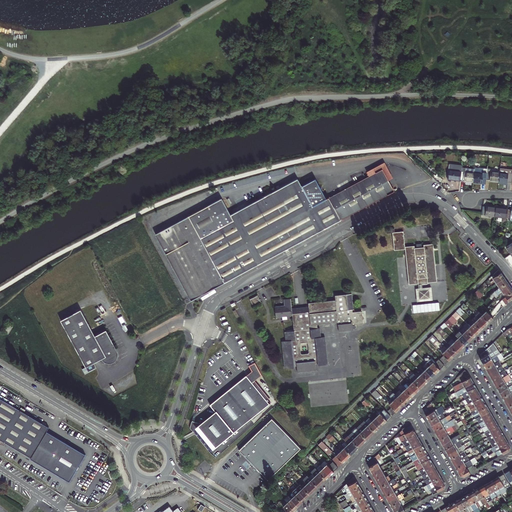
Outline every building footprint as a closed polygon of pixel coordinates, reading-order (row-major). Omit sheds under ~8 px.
[(366,172),(368,176),(382,169),(388,180),(392,178),(384,162),(366,172)] [(449,180),(462,181),(462,180),(463,172),(464,168),(451,166),(451,170),(449,180)] [(307,196),(325,228),(352,214),(367,206),(392,192),(394,191),(388,180),(382,169),(368,176),(328,198),(326,199),(315,179),(301,186),(307,196)] [(484,174),(476,173),(474,183),(483,184),(483,179),(488,180),(489,171),(485,171),(484,174)] [(492,172),(489,171),(488,180),(491,180),(491,181),(500,182),(501,173),(492,172)] [(466,181),(474,183),(476,173),(463,172),(462,180),(466,181)] [(511,182),(511,174),(501,173),(500,182),(508,183),(508,182),(511,183),(511,182)] [(190,301),(242,273),(325,228),(307,196),(301,186),(298,180),(280,190),(277,191),(265,197),(254,204),(231,216),(226,207),(222,200),(206,207),(155,236),(171,267),(190,301)] [(481,214),(493,216),(494,206),(486,205),(486,206),(482,205),(482,212),(481,214)] [(493,216),(506,217),(507,209),(503,208),(504,207),(494,206),(493,216)] [(419,284),(419,285),(422,285),(428,284),(428,283),(437,281),(433,244),(424,245),(424,247),(422,247),(422,246),(416,246),(417,248),(414,248),(414,246),(405,247),(403,232),(395,233),(394,229),(386,229),(386,234),(392,233),(394,251),(405,249),(409,285),(419,284)] [(498,269),(493,274),(495,276),(492,278),(496,283),(504,277),(498,269)] [(492,286),(495,291),(499,287),(507,281),(504,277),(496,283),(492,286)] [(499,287),(495,291),(498,295),(499,294),(502,292),(510,286),(507,281),(499,287)] [(422,285),(419,285),(419,288),(416,289),(418,302),(433,300),(432,287),(423,288),(422,285)] [(511,288),(510,286),(502,292),(505,296),(511,291),(511,288)] [(483,295),(478,290),(473,295),(478,301),(483,295)] [(511,291),(505,296),(503,299),(502,299),(506,304),(508,301),(511,298),(511,291)] [(287,342),(282,343),(286,370),(295,369),(295,368),(298,367),(298,373),(317,371),(316,365),(319,365),(319,366),(329,365),(325,337),(321,338),(320,329),(318,329),(318,326),(338,323),(340,332),(354,330),(354,329),(356,329),(355,325),(364,324),(362,311),(353,313),(353,310),(354,310),(352,294),(335,296),(336,300),(309,304),(309,308),(292,310),(291,299),(285,300),(285,307),(275,308),(276,319),(281,318),(292,316),(294,332),(285,333),(287,342)] [(258,296),(251,300),(254,307),(262,303),(258,296)] [(438,303),(412,305),(413,313),(439,310),(438,303)] [(465,313),(460,308),(456,312),(460,316),(465,313)] [(80,310),(60,321),(85,367),(101,359),(102,360),(104,362),(108,363),(111,363),(114,361),(116,358),(117,355),(114,349),(115,349),(105,330),(94,336),(80,310)] [(493,318),(486,311),(482,315),(489,322),(493,318)] [(460,316),(456,312),(452,315),(456,320),(460,316)] [(489,322),(482,315),(480,313),(479,312),(476,316),(485,326),(489,322)] [(452,315),(448,319),(453,325),(457,321),(456,320),(452,315)] [(485,326),(476,316),(472,320),(473,321),(481,329),(485,326)] [(481,329),(473,321),(469,325),(470,326),(477,333),(481,329)] [(7,324),(3,330),(7,333),(11,327),(7,324)] [(466,330),(473,337),(477,333),(470,326),(466,330)] [(442,336),(446,332),(443,329),(440,327),(436,331),(442,336)] [(503,332),(505,336),(511,332),(511,329),(511,327),(506,330),(503,332)] [(465,329),(461,333),(469,341),(473,337),(466,330),(465,329)] [(455,335),(458,338),(465,345),(469,341),(461,333),(459,331),(455,335)] [(432,335),(428,339),(433,344),(438,340),(432,335)] [(461,349),(465,345),(458,338),(454,342),(461,349)] [(454,342),(450,345),(457,353),(461,349),(454,342)] [(499,354),(493,342),(485,349),(488,354),(482,357),(480,359),(482,363),(496,356),(499,354)] [(446,349),(453,356),(457,353),(450,345),(446,349)] [(440,351),(444,355),(449,360),(453,356),(446,349),(445,347),(444,347),(440,351)] [(449,360),(444,355),(440,359),(445,364),(449,360)] [(485,368),(494,363),(499,360),(496,356),(482,363),(485,368)] [(426,363),(429,366),(436,373),(440,369),(434,364),(430,359),(426,363)] [(444,365),(439,360),(434,364),(440,369),(444,365)] [(262,376),(255,362),(249,366),(252,372),(246,375),(269,404),(271,402),(255,380),(262,376)] [(495,366),(494,363),(485,368),(488,373),(501,365),(502,365),(500,363),(495,366)] [(501,365),(488,373),(491,378),(499,373),(504,370),(501,365)] [(436,373),(429,366),(425,370),(432,377),(436,373)] [(428,381),(432,377),(425,370),(421,374),(428,381)] [(504,370),(499,373),(491,378),(493,382),(507,374),(504,370)] [(409,376),(413,381),(420,388),(424,384),(417,377),(413,373),(409,376)] [(424,384),(428,381),(421,374),(417,377),(424,384)] [(464,380),(462,376),(462,377),(460,374),(456,378),(460,382),(464,380)] [(496,387),(505,382),(510,379),(507,374),(493,382),(496,387)] [(269,404),(246,375),(208,404),(214,411),(216,409),(233,431),(269,404)] [(455,392),(459,390),(473,382),(470,377),(464,380),(460,382),(452,387),(455,392)] [(420,388),(413,381),(409,385),(416,392),(420,388)] [(499,392),(511,384),(511,381),(511,382),(506,385),(505,382),(496,387),(499,392)] [(458,397),(462,395),(467,392),(476,387),(473,382),(459,390),(455,392),(458,397)] [(412,396),(416,392),(409,385),(407,383),(403,386),(405,389),(412,396)] [(499,392),(502,397),(511,390),(511,384),(511,385),(499,392)] [(478,391),(476,387),(467,392),(468,394),(463,397),(464,400),(478,391)] [(405,389),(401,393),(408,400),(412,396),(405,389)] [(375,390),(371,394),(377,399),(381,396),(375,390)] [(504,402),(511,397),(511,390),(502,397),(504,402)] [(481,396),(478,391),(464,400),(466,402),(471,399),(472,401),(481,396)] [(400,407),(404,404),(397,397),(394,393),(389,396),(393,400),(400,407)] [(408,400),(401,393),(397,397),(404,404),(408,400)] [(470,409),(484,401),(481,396),(472,401),(467,404),(468,407),(469,408),(467,409),(468,410),(470,409)] [(371,403),(366,398),(362,402),(367,407),(371,403)] [(0,440),(30,458),(29,459),(69,482),(85,455),(46,432),(48,428),(0,399),(0,440)] [(400,407),(393,400),(389,405),(392,407),(396,411),(400,407)] [(472,414),(478,411),(486,406),(484,401),(470,409),(471,411),(472,414)] [(442,413),(445,411),(442,406),(434,410),(430,403),(427,406),(430,413),(427,415),(426,415),(429,420),(442,413)] [(486,406),(478,411),(472,414),(475,419),(476,418),(489,411),(486,406)] [(392,415),(396,411),(392,407),(388,411),(392,415)] [(216,409),(214,411),(190,429),(191,434),(200,445),(206,449),(208,448),(209,449),(233,431),(216,409)] [(384,417),(388,413),(384,409),(376,417),(383,424),(387,420),(384,417)] [(489,411),(476,418),(479,423),(483,420),(492,415),(489,411)] [(431,425),(445,417),(442,413),(429,420),(431,425)] [(434,430),(448,422),(447,420),(451,418),(449,415),(445,417),(431,425),(434,430)] [(482,428),(495,420),(492,415),(483,420),(479,423),(482,428)] [(379,428),(383,424),(376,417),(372,421),(379,428)] [(237,449),(266,479),(299,447),(270,418),(237,449)] [(375,432),(379,428),(372,421),(369,418),(365,421),(368,425),(375,432)] [(360,424),(364,428),(371,436),(375,432),(368,425),(365,421),(364,420),(360,424)] [(437,435),(451,427),(453,425),(454,425),(451,420),(448,422),(434,430),(437,435)] [(498,425),(495,420),(482,428),(484,433),(498,425)] [(367,439),(371,436),(364,428),(360,424),(356,428),(360,432),(367,439)] [(439,440),(448,435),(453,431),(457,430),(454,425),(453,425),(451,427),(437,435),(439,440)] [(500,430),(498,425),(484,433),(483,433),(485,436),(479,439),(480,441),(486,438),(500,430)] [(367,439),(360,432),(356,428),(352,432),(354,434),(363,443),(367,439)] [(407,432),(405,429),(405,428),(402,430),(401,431),(402,435),(399,437),(402,441),(416,434),(413,429),(407,432)] [(494,439),(503,434),(500,430),(486,438),(487,440),(493,437),(494,439)] [(359,447),(363,443),(354,434),(352,432),(348,436),(349,436),(350,437),(350,438),(359,447)] [(331,433),(327,437),(331,442),(335,438),(331,433)] [(410,443),(418,438),(416,434),(402,441),(403,444),(409,441),(410,443)] [(448,441),(456,436),(455,434),(449,437),(448,435),(439,440),(442,444),(448,441)] [(506,439),(503,434),(494,439),(496,442),(490,445),(492,447),(506,439)] [(459,435),(456,436),(448,441),(442,444),(445,449),(453,444),(452,442),(457,438),(460,437),(459,435)] [(346,441),(346,442),(355,451),(359,447),(350,438),(350,437),(349,436),(348,436),(344,440),(345,440),(346,441)] [(410,443),(405,446),(407,451),(421,443),(418,438),(410,443)] [(508,444),(506,439),(492,447),(494,452),(508,444)] [(329,455),(332,451),(322,441),(319,445),(329,455)] [(355,451),(346,442),(346,441),(342,445),(344,447),(351,454),(355,451)] [(410,456),(424,448),(421,443),(407,451),(410,456)] [(448,454),(462,446),(460,443),(455,446),(453,444),(445,449),(448,454)] [(510,447),(508,444),(495,451),(498,457),(509,450),(510,447)] [(448,454),(450,459),(459,454),(463,451),(462,449),(465,448),(463,445),(462,446),(448,454)] [(347,458),(351,454),(344,447),(340,451),(347,458)] [(427,453),(424,448),(410,456),(413,461),(427,453)] [(347,458),(340,451),(338,449),(334,453),(336,455),(343,462),(347,458)] [(463,451),(459,454),(450,459),(453,463),(459,460),(467,455),(469,454),(467,452),(465,453),(463,451)] [(429,458),(427,453),(413,461),(416,466),(429,458)] [(339,465),(343,462),(336,455),(332,459),(339,465)] [(456,468),(465,463),(463,461),(468,458),(467,455),(459,460),(453,463),(456,468)] [(368,467),(377,462),(375,460),(374,457),(368,462),(368,466),(368,467)] [(432,462),(429,458),(416,466),(418,470),(432,462)] [(377,461),(377,462),(368,467),(371,472),(380,467),(377,461)] [(338,467),(333,462),(329,466),(334,471),(338,467)] [(435,467),(432,462),(418,470),(421,475),(435,467)] [(458,473),(472,465),(471,462),(466,466),(465,463),(456,468),(458,473)] [(334,471),(329,466),(327,464),(323,468),(330,475),(334,471)] [(316,469),(319,472),(326,479),(330,475),(323,468),(320,465),(316,469)] [(472,465),(458,473),(460,476),(464,477),(475,470),(472,465)] [(374,477),(383,471),(380,467),(371,472),(374,477)] [(424,480),(438,472),(435,467),(421,475),(424,480)] [(311,472),(315,476),(322,483),(326,479),(319,472),(316,469),(315,468),(311,472)] [(377,481),(386,476),(383,471),(374,477),(377,481)] [(427,484),(440,477),(438,472),(424,480),(427,484)] [(510,485),(503,474),(499,477),(505,488),(510,485)] [(307,483),(314,490),(318,486),(311,479),(307,475),(303,479),(307,483)] [(380,486),(388,481),(391,480),(388,475),(386,476),(377,481),(380,486)] [(322,483),(315,476),(311,479),(318,486),(322,483)] [(343,486),(347,493),(359,486),(355,478),(352,477),(343,486)] [(443,481),(440,477),(427,484),(427,485),(429,489),(443,481)] [(494,480),(501,493),(502,494),(507,491),(505,488),(499,477),(494,480)] [(494,480),(489,482),(496,495),(501,493),(494,480)] [(391,486),(388,481),(380,486),(382,491),(391,486)] [(445,484),(443,481),(429,489),(431,491),(436,489),(437,492),(444,488),(445,484)] [(489,482),(484,485),(492,498),(496,495),(489,482)] [(307,483),(303,487),(310,494),(314,490),(307,483)] [(310,494),(303,487),(300,484),(297,488),(306,498),(310,494)] [(492,498),(484,485),(479,488),(488,502),(492,499),(492,498)] [(359,486),(347,493),(350,497),(362,490),(359,486)] [(385,496),(394,491),(391,486),(382,491),(385,496)] [(306,498),(297,488),(293,492),(295,494),(302,502),(306,498)] [(488,502),(479,488),(475,490),(480,499),(482,498),(485,503),(489,509),(491,507),(488,502)] [(365,495),(362,490),(350,497),(353,502),(365,495)] [(475,490),(470,493),(478,507),(480,506),(477,500),(480,499),(475,490)] [(397,495),(394,491),(385,496),(388,500),(397,495)] [(470,493),(465,496),(473,510),(478,507),(470,493)] [(298,505),(302,502),(295,494),(291,498),(298,505)] [(365,495),(353,502),(356,507),(367,500),(365,495)] [(390,505),(399,500),(397,495),(388,500),(390,505)] [(465,496),(460,499),(468,511),(469,511),(473,510),(465,496)] [(298,505),(291,498),(287,502),(294,509),(298,505)] [(349,504),(347,499),(340,503),(342,508),(349,504)] [(468,511),(460,499),(456,502),(461,510),(463,509),(464,511),(468,511)] [(367,500),(356,507),(358,511),(362,510),(370,505),(367,500)] [(402,505),(399,500),(390,505),(393,510),(402,505)] [(291,511),(294,509),(287,502),(283,506),(288,511),(291,511)] [(455,511),(458,511),(461,510),(456,502),(451,504),(455,511)]
